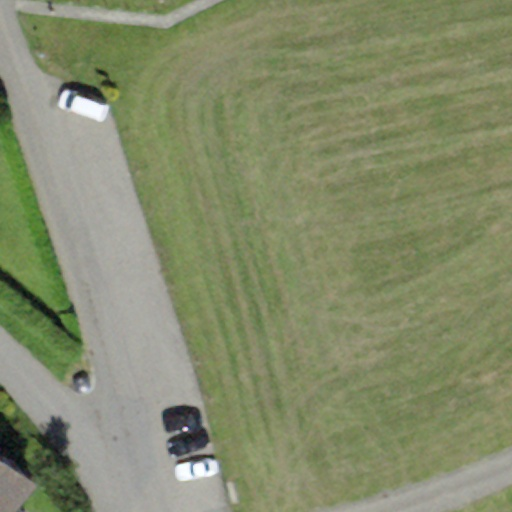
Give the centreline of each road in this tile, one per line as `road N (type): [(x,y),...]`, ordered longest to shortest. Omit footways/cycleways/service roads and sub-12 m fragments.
road 1 (tertiary): [(0,7),(91,294),(145,511)]
road 2 (residential): [(0,360),(144,511)]
